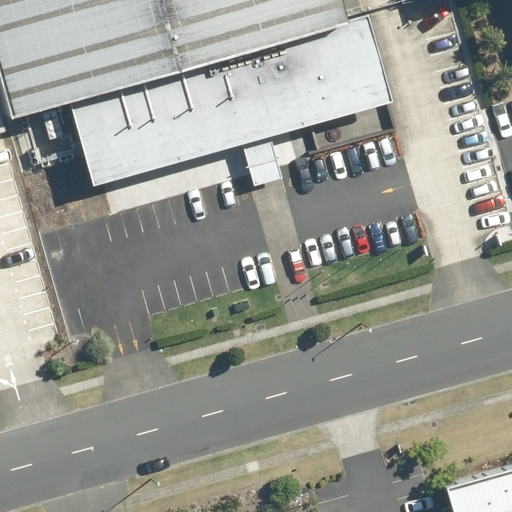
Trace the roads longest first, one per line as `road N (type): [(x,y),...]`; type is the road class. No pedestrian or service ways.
road 1 (unclassified): [(511,327),(0,471)]
road 2 (unknown): [(0,309),(41,460)]
